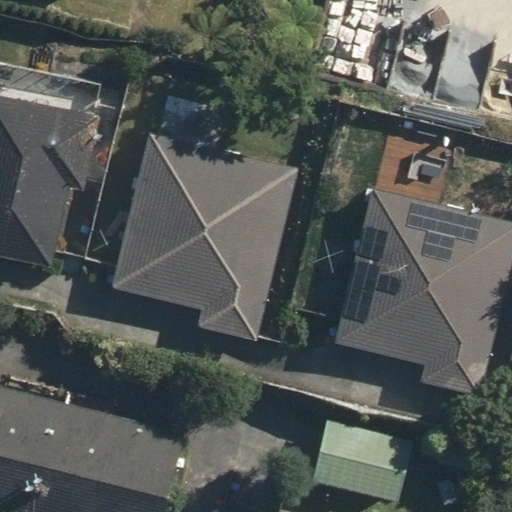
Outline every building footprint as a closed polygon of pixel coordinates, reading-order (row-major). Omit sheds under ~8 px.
[(0,103),(0,258),(47,268),(63,192),(83,196),(98,125),(0,103)] [(141,136),(106,289),(258,323),(292,170),(141,136)] [(511,235),(511,225),(373,184),(327,338),(469,380),(511,235)] [(0,388),(0,511),(160,511),(180,438),(0,388)] [(321,417),(304,479),(397,503),(413,442),(321,417)]
